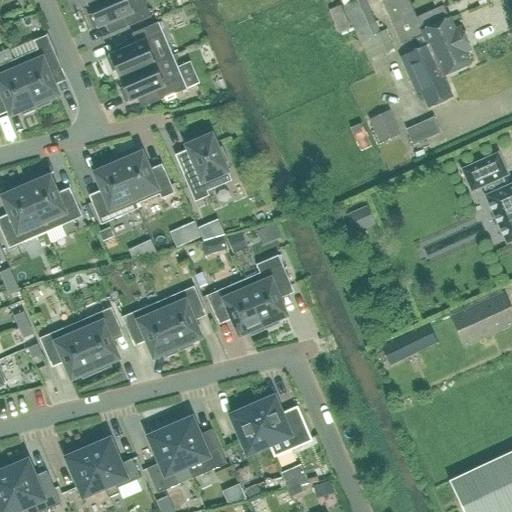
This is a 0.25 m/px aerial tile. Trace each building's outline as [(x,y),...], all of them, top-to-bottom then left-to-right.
[(100,0),(87,6),(91,15),(88,16),(94,29),(123,16),(128,27),(150,17),(142,0),(100,0)] [(379,32),(364,0),(344,0),(340,2),(343,7),(368,59),(394,48),(385,29),(379,32)] [(328,11),(338,34),(350,29),(340,6),(328,11)] [(428,45),(442,77),(469,64),(464,53),(470,50),(460,28),(455,31),(449,19),(422,31),(423,33),(428,45)] [(136,45),(106,58),(112,71),(115,70),(119,79),(159,62),(154,50),(167,45),(157,23),(131,34),(136,45)] [(14,60),(36,110),(51,104),(49,100),(58,96),(48,74),(60,69),(60,70),(62,69),(47,34),(45,35),(46,36),(33,42),(37,50),(14,60)] [(443,79),(442,77),(428,45),(400,57),(416,94),(421,92),(428,107),(452,97),(444,78),(443,79)] [(36,110),(14,60),(0,66),(0,94),(10,116),(19,112),(21,117),(36,110)] [(159,62),(119,79),(123,88),(120,90),(125,102),(155,90),(160,101),(186,89),(177,68),(164,73),(159,62)] [(368,120),(379,144),(399,134),(389,111),(368,120)] [(413,145),(440,133),(433,118),(406,130),(413,145)] [(224,164),(228,162),(221,147),(217,149),(211,135),(201,140),(199,135),(184,142),(195,169),(182,174),(194,202),(209,196),(207,192),(231,181),(224,164)] [(161,199),(174,194),(164,170),(151,175),(141,153),(132,157),(130,153),(116,159),(135,205),(136,205),(159,195),(161,199)] [(511,184),(505,188),(501,178),(507,176),(498,154),(461,170),(470,192),(483,187),(487,196),(485,197),(506,243),(511,240),(511,184)] [(136,205),(135,205),(116,159),(101,166),(103,170),(94,174),(103,196),(90,202),(101,225),(138,209),(136,205)] [(23,183),(45,233),(81,217),(71,194),(58,199),(49,177),(40,181),(38,176),(23,183)] [(0,230),(8,249),(45,233),(23,183),(8,189),(10,194),(1,198),(11,220),(0,224),(0,230)] [(351,233),(374,224),(367,207),(344,216),(351,233)] [(175,253),(200,241),(193,227),(169,239),(175,253)] [(228,237),(230,255),(278,248),(276,230),(228,237)] [(220,239),(200,246),(205,261),(225,253),(220,239)] [(134,265),(156,258),(152,247),(130,254),(134,265)] [(243,280),(264,331),(279,324),(277,320),(286,316),(277,294),(291,288),(278,256),(255,265),(259,273),(243,280)] [(9,269),(0,272),(0,274),(4,284),(13,280),(9,269)] [(4,284),(9,295),(18,291),(13,280),(4,284)] [(264,331),(243,280),(206,296),(216,320),(229,314),(238,337),(248,333),(249,337),(264,331)] [(179,353),(194,346),(192,342),(201,338),(191,316),(203,311),(193,287),(157,302),(179,353)] [(464,345),(511,323),(511,321),(499,294),(451,316),(464,345)] [(162,355),(164,359),(179,353),(157,302),(121,318),(131,341),(143,336),(153,359),(162,355)] [(96,374),(111,368),(109,363),(118,359),(109,337),(121,332),(111,308),(75,323),(96,374)] [(23,312),(14,316),(18,328),(28,324),(23,312)] [(80,376),(82,380),(96,374),(75,323),(39,339),(49,363),(61,357),(71,380),(80,376)] [(18,328),(23,339),(32,335),(28,324),(18,328)] [(389,363),(436,341),(428,325),(382,347),(389,363)] [(37,344),(27,348),(32,359),(41,356),(37,344)] [(273,399),(252,408),(268,445),(274,458),(312,442),(299,412),(282,419),(273,399)] [(252,408),(231,417),(247,454),(268,445),(252,408)] [(170,429),(192,479),(226,464),(213,435),(200,441),(191,420),(170,429)] [(160,463),(146,470),(157,494),(192,479),(170,429),(149,438),(160,463)] [(88,450),(104,487),(103,488),(108,499),(120,493),(115,483),(125,479),(108,441),(88,450)] [(88,450),(67,459),(83,496),(103,488),(104,487),(88,450)] [(463,511),(509,511),(511,511),(511,450),(449,480),(463,511)] [(26,462),(5,471),(21,509),(22,508),(42,499),(26,462)] [(0,473),(0,511),(23,511),(22,508),(21,509),(5,471),(0,473)] [(246,472),(233,479),(238,490),(252,484),(246,472)] [(285,482),(288,490),(299,485),(296,478),(285,482)] [(244,490),(247,497),(259,493),(255,485),(244,490)] [(288,490),(291,497),(302,492),(299,485),(288,490)]
